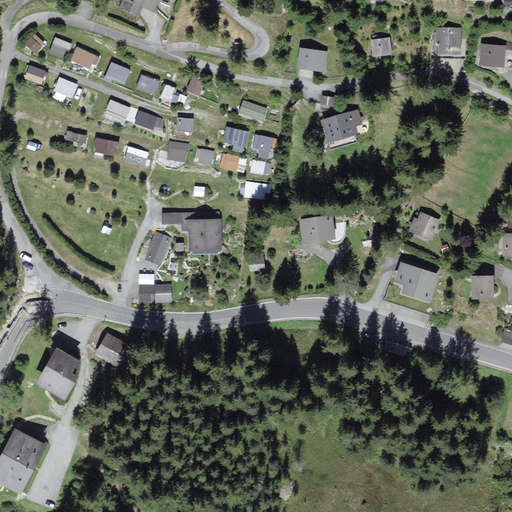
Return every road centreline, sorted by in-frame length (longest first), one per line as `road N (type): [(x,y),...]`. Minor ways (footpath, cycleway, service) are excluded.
road 1 (secondary): [(511,362),(319,308),(187,322),(46,306)]
road 2 (residential): [(166,53),(309,86),(445,75),(511,102)]
road 3 (residential): [(0,93),(13,33),(36,17),(166,53)]
road 4 (residential): [(166,53),(185,46),(250,57),(261,50),(260,36),(218,0)]
